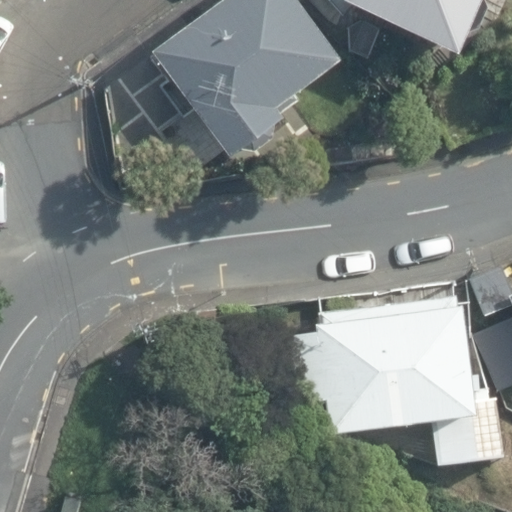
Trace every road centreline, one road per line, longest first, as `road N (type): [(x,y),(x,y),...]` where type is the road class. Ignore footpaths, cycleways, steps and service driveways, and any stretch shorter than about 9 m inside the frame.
road 1 (residential): [(511,183),(431,212),(191,240),(83,269)]
road 2 (residential): [(84,0),(45,45),(33,118),(49,208),(83,269)]
road 3 (unclassified): [(83,269),(43,306),(0,386)]
